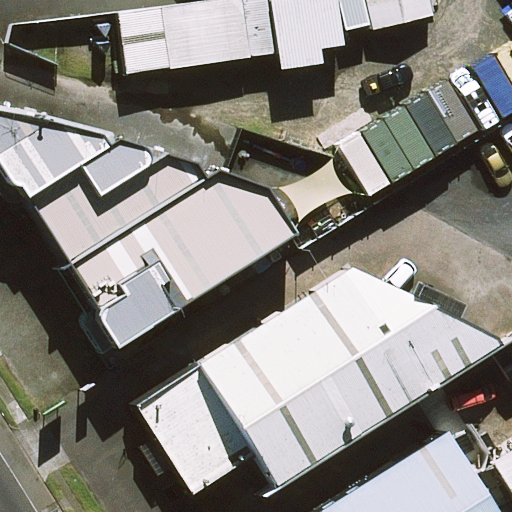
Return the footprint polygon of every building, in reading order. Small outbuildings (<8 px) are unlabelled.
[(422,21),(419,0),(230,0),(111,14),(118,73),(269,56),(270,71),(336,64),(332,31),(422,21)] [(0,171),(101,332),(279,221),(244,165),(0,91),(0,171)] [(290,170),(270,183),(299,230),(320,217),(290,170)] [(497,324),(350,248),(135,381),(187,465),(250,425),(272,460),(497,324)] [(503,511),(439,409),(273,511),(503,511)]
